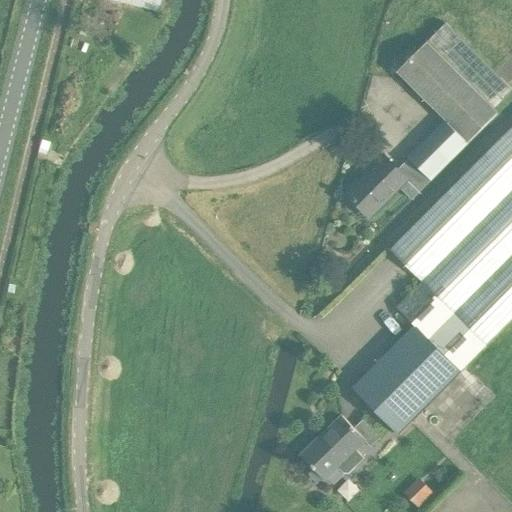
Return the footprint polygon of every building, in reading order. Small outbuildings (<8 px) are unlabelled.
[(499,113),(494,108),(511,90),(511,89),(446,23),(398,72),(426,100),(446,121),(469,144),(499,113)] [(469,144),(446,121),(409,157),(410,159),(399,170),(384,156),(371,169),(373,170),(348,195),(371,217),(401,188),(413,200),(469,144)] [(511,127),(390,250),(422,282),(397,308),(415,326),(461,373),(511,322),(511,127)] [(353,389),(400,435),(461,373),(415,326),(353,389)] [(349,474),(365,459),(357,450),(366,442),(371,447),(381,439),(363,421),(355,429),(342,417),(301,456),(325,481),(338,468),(344,474),(349,474)] [(404,492),(418,507),(434,492),(420,477),(404,492)]
